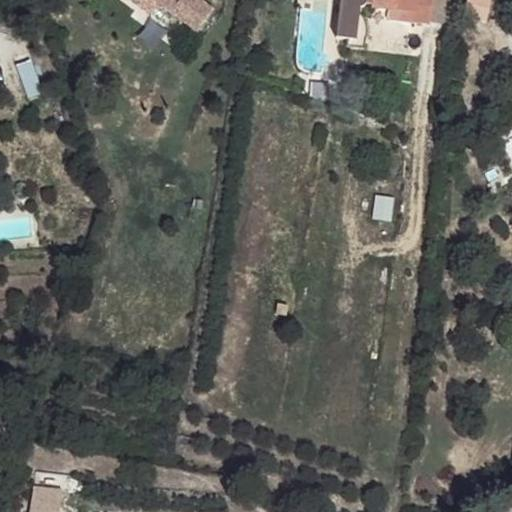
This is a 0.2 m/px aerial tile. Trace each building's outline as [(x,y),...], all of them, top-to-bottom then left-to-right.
[(197,0),(123,0),(139,12),(148,1),(159,10),(197,35),(214,12),(197,0)] [(339,0),(339,5),(339,29),(363,30),(363,26),(365,24),(367,19),(368,13),(374,12),(374,16),(388,17),(410,17),(410,28),(432,30),(432,27),(432,0),(339,0)] [(451,0),(432,0),(432,27),(448,28),(450,24),(451,0)] [(488,0),(465,0),(464,17),(487,19),(488,0)] [(148,1),(139,12),(151,19),(159,10),(148,1)] [(410,17),(388,17),(388,27),(410,28),(410,17)] [(363,30),(339,29),(337,50),(349,52),(358,51),(359,45),(367,45),(367,37),(364,33),(363,30)] [(358,51),(349,52),(351,59),(366,59),(367,45),(359,45),(358,51)] [(56,511),(60,491),(31,487),(27,511),(56,511)]
